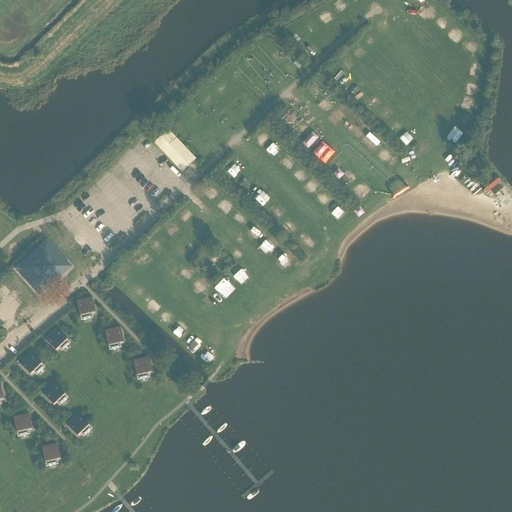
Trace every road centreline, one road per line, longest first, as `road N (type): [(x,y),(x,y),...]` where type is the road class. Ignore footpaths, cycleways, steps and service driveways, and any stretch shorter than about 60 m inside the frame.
road 1 (residential): [(109,256),(369,17)]
road 2 (residential): [(0,353),(109,256)]
road 3 (residential): [(0,246),(69,212),(109,256)]
